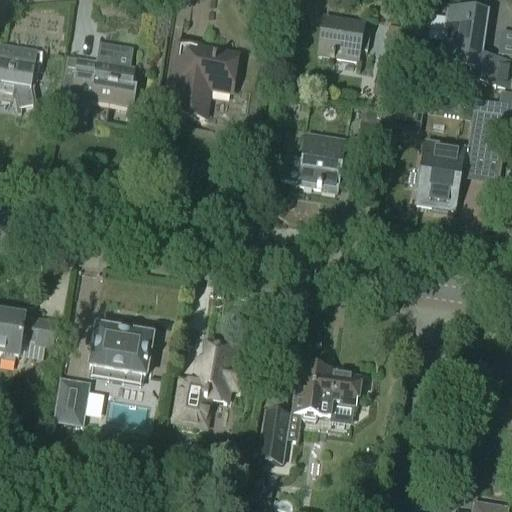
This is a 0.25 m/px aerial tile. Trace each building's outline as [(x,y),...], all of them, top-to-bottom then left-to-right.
[(447,11),(438,68),(466,72),(465,84),(492,88),(511,91),(511,87),(511,64),(495,62),(479,60),(486,17),(447,11)] [(322,22),(316,60),(356,66),(358,54),(366,55),(369,38),(360,36),(362,28),(322,22)] [(387,30),(381,70),(394,72),(400,32),(387,30)] [(63,82),(57,119),(86,124),(90,103),(128,110),(134,71),(129,70),(132,51),(98,46),(95,65),(78,62),(74,84),(63,82)] [(0,93),(13,95),(17,119),(21,119),(19,113),(34,109),(30,93),(36,56),(22,53),(22,55),(0,51),(0,93)] [(177,89),(172,120),(203,125),(208,94),(231,97),(237,60),(177,51),(172,88),(177,89)] [(376,79),(373,95),(392,98),(394,82),(376,79)] [(361,127),(357,152),(382,156),(388,114),(365,111),(362,127),(361,127)] [(480,129),(476,157),(502,161),(506,133),(480,129)] [(279,183),(279,184),(297,187),(297,190),(334,196),(334,198),(335,199),(343,146),(305,140),(301,165),(284,162),(281,183),(279,183)] [(424,147),(415,209),(453,215),(463,153),(424,147)] [(0,360),(0,362),(0,364),(14,367),(15,362),(17,363),(18,360),(42,364),(44,350),(50,351),(54,327),(23,323),(23,321),(0,317),(0,360)] [(88,333),(86,349),(92,350),(87,381),(139,390),(141,380),(144,381),(148,359),(152,360),(155,344),(150,344),(151,341),(95,331),(95,334),(88,333)] [(179,386),(173,427),(205,432),(209,405),(226,408),(228,393),(236,394),(239,373),(232,372),(234,355),(206,350),(204,365),(197,364),(193,388),(179,386)] [(294,403),(292,418),(301,420),(301,425),(314,427),(315,422),(350,427),(352,411),(354,411),(355,403),(358,400),(359,394),(356,390),(358,382),(334,379),(335,374),(299,370),(297,385),(296,384),(293,403),(294,403)] [(57,384),(50,426),(81,432),(88,389),(57,384)] [(264,415),(256,465),(281,468),(289,419),(264,415)] [(511,468),(499,466),(494,496),(511,499),(511,468)] [(253,487),(250,505),(269,508),(273,491),(253,487)]
